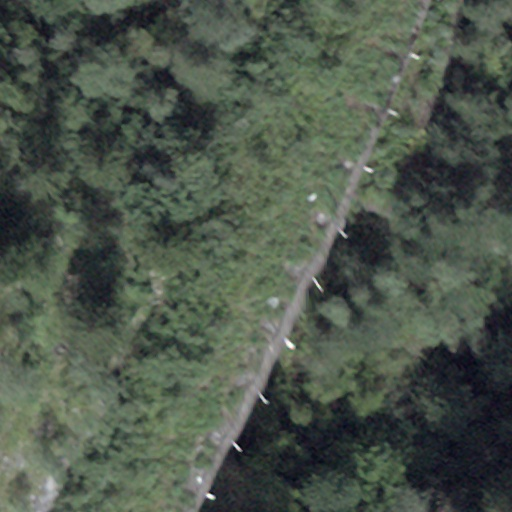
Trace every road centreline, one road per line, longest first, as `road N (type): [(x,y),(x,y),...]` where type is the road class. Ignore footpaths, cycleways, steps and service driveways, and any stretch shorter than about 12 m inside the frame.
road 1 (trunk): [(134,511),(272,226),(365,0)]
road 2 (primary): [(132,0),(93,75),(0,215)]
